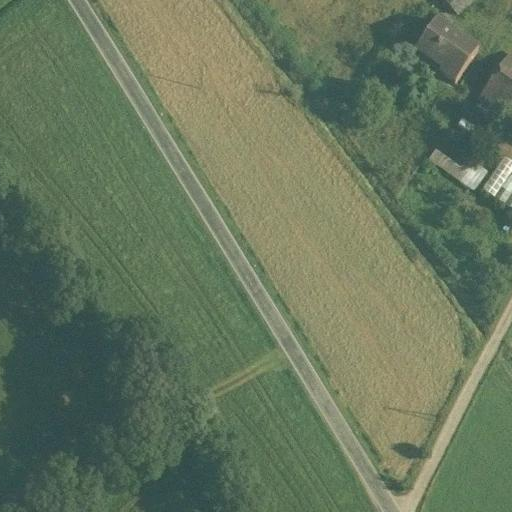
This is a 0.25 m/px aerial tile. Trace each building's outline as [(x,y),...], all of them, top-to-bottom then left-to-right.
[(474,0),(440,0),(441,0),(458,17),(474,0)] [(436,26),(435,26),(415,55),(441,73),(439,76),(455,87),(477,55),(444,32),(450,25),(441,19),(436,26)] [(477,102),(507,122),(511,114),(511,56),(510,55),(477,102)] [(437,152),(430,163),(477,190),(488,171),(468,159),(464,167),(437,152)] [(511,172),(497,192),(511,203),(511,172)]
